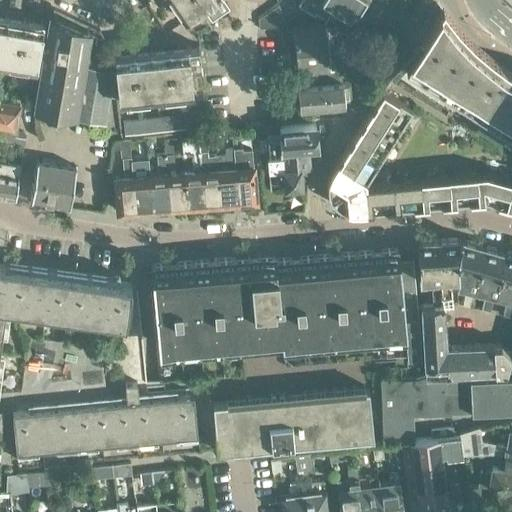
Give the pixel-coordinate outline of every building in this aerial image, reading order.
[(172,0),(185,19),(213,0),(172,0)] [(293,0),(314,13),(313,13),(320,18),(322,15),(326,17),(327,16),(333,20),(338,12),(339,12),(351,19),(352,16),(351,16),(354,11),(357,13),(358,12),(357,11),(363,0),(293,0)] [(511,68),(505,64),(489,52),(488,51),(472,38),(458,23),(457,23),(457,22),(443,3),(405,63),(406,63),(397,78),(511,150),(511,68)] [(260,28),(282,26),(275,6),(258,18),(260,28)] [(0,59),(36,66),(44,22),(0,14),(0,59)] [(73,112),(81,65),(85,38),(95,40),(96,34),(87,30),(53,15),(38,106),(73,112)] [(310,70),(330,68),(326,24),(305,25),(293,25),(295,49),(298,76),(298,77),(311,77),(310,70)] [(198,45),(132,52),(114,54),(116,70),(119,95),(119,98),(193,89),(191,67),(201,66),(198,45)] [(116,70),(113,70),(81,65),(73,112),(74,112),(73,114),(104,118),(109,93),(119,95),(116,70)] [(311,77),(298,77),(299,84),(297,85),(300,106),(344,101),(344,100),(351,99),(350,81),(343,82),(342,79),(340,80),(338,67),(330,68),(310,70),(311,77)] [(295,105),(294,87),(281,87),(283,106),(295,105)] [(371,106),(371,107),(400,125),(412,107),(382,88),(376,99),(371,106)] [(0,127),(3,128),(16,130),(20,104),(0,100),(0,127)] [(365,117),(360,124),(389,143),(400,125),(371,107),(364,117),(365,117)] [(176,115),(178,128),(196,126),(194,113),(176,115)] [(159,116),(161,129),(178,128),(176,115),(159,116)] [(141,118),(142,131),(161,129),(159,116),(141,118)] [(141,118),(123,120),(125,133),(142,131),(141,118)] [(267,136),(269,150),(272,150),(272,155),(282,154),(284,154),(283,146),(307,144),(307,146),(317,145),(315,123),(280,126),(280,135),(267,136)] [(348,143),(378,161),(389,143),(360,124),(353,135),(349,142),(348,143)] [(15,135),(16,130),(3,128),(1,139),(24,143),(25,136),(15,135)] [(206,133),(198,134),(204,203),(209,203),(211,205),(218,205),(220,202),(222,202),(217,151),(208,152),(206,133)] [(199,204),(204,203),(198,134),(189,135),(192,166),(196,166),(196,169),(184,170),(187,205),(189,204),(191,207),(197,206),(199,204)] [(181,135),(164,137),(170,206),(176,206),(178,208),(184,207),(186,205),(187,205),(184,170),(181,135)] [(166,206),(170,206),(164,137),(154,138),(157,169),(161,169),(162,172),(150,173),(154,207),(155,207),(157,209),(163,209),(166,206)] [(152,207),(154,207),(150,173),(138,174),(138,171),(141,170),(138,139),(129,140),(136,209),(141,209),(143,211),(149,210),(152,207)] [(114,176),(116,193),(118,211),(120,210),(123,212),(128,212),(131,209),(136,209),(129,140),(120,141),(123,172),(128,172),(128,175),(114,176)] [(337,161),(364,178),(366,179),(378,161),(348,143),(342,153),(338,160),(337,160),(337,161)] [(272,150),(269,150),(258,152),(259,158),(266,157),(270,188),(301,184),(300,167),(304,167),(303,160),(309,159),(307,146),(307,144),(283,146),(284,154),(282,154),(272,155),(272,150)] [(243,146),(234,147),(239,200),(244,200),(245,202),(252,202),(254,199),(256,199),(252,148),(243,149),(243,146)] [(234,147),(225,147),(225,150),(217,151),(222,202),(223,202),(225,204),(231,203),(234,201),(239,200),(234,147)] [(75,166),(37,159),(31,201),(69,207),(75,166)] [(330,196),(331,198),(364,178),(337,161),(332,169),(331,171),(330,174),(329,177),(328,179),(328,182),(327,185),(328,188),(328,189),(328,190),(329,193),(330,196)] [(0,195),(15,198),(20,166),(0,162),(0,195)] [(506,204),(511,181),(511,178),(486,171),(476,172),(479,199),(484,198),(497,201),(497,202),(506,204)] [(476,172),(448,175),(450,201),(456,201),(469,199),(469,200),(479,199),(476,172)] [(450,201),(448,175),(420,177),(422,204),(428,204),(428,203),(441,202),(450,201)] [(420,177),(392,180),(395,207),(400,206),(414,205),(422,204),(420,177)] [(366,210),(364,178),(331,198),(331,199),(334,202),(336,204),(340,207),(342,208),(345,209),(348,210),(352,210),(355,211),(358,210),(358,211),(366,210)] [(395,207),(392,180),(366,183),(366,180),(366,179),(364,178),(366,210),(373,209),(386,207),(386,208),(395,207)] [(458,256),(462,238),(462,237),(461,237),(461,238),(458,237),(440,238),(441,277),(441,282),(443,302),(443,303),(453,304),(451,285),(446,279),(445,277),(459,276),(459,275),(458,256)] [(440,238),(418,240),(418,243),(418,244),(419,278),(435,277),(435,281),(432,286),(433,303),(443,302),(441,282),(441,277),(440,238)] [(474,290),(485,247),(475,244),(474,242),(464,239),(462,238),(458,256),(459,275),(459,276),(457,286),(474,290)] [(273,260),(152,272),(152,275),(158,338),(157,338),(161,379),(211,374),(218,445),(228,444),(229,448),(237,448),(299,442),(373,435),(366,363),(375,363),(408,359),(421,358),(419,319),(414,262),(399,264),(398,246),(396,246),(388,247),(388,242),(275,253),(272,253),(273,260)] [(495,295),(506,252),(496,250),(496,248),(488,246),(486,247),(485,247),(474,290),(495,295)] [(511,312),(511,252),(508,251),(506,252),(495,295),(506,297),(502,313),(508,315),(511,312)] [(0,343),(4,312),(5,305),(46,311),(87,317),(125,322),(129,299),(131,282),(130,281),(131,276),(116,274),(93,271),(62,267),(52,266),(11,260),(4,259),(3,264),(0,263),(0,343)] [(463,304),(470,305),(473,294),(466,292),(463,304)] [(491,310),(493,300),(485,297),(482,308),(491,310)] [(422,303),(424,335),(443,334),(443,329),(445,327),(443,303),(443,302),(433,303),(422,303)] [(427,373),(451,372),(450,344),(443,338),(443,334),(424,335),(427,373)] [(500,342),(477,343),(478,370),(505,368),(509,351),(500,342)] [(478,370),(477,343),(450,344),(451,372),(478,370)] [(418,376),(380,377),(380,382),(381,417),(383,443),(400,441),(415,440),(413,415),(452,414),(452,412),(509,410),(511,409),(511,376),(510,376),(427,381),(427,373),(418,376)] [(18,468),(93,461),(174,453),(199,450),(198,433),(193,393),(193,388),(177,390),(165,391),(147,393),(138,393),(137,381),(125,382),(126,395),(27,405),(16,406),(12,406),(12,411),(14,427),(9,427),(12,457),(17,457),(18,468)] [(479,426),(460,432),(461,435),(463,454),(496,452),(505,453),(506,454),(511,454),(511,421),(511,422),(510,430),(510,433),(508,445),(498,443),(483,441),(479,426)] [(453,427),(431,430),(432,438),(454,435),(453,427)] [(415,440),(400,441),(408,501),(419,500),(419,505),(447,501),(442,457),(446,456),(463,454),(461,435),(454,435),(432,438),(415,440)] [(385,456),(383,445),(375,446),(376,457),(385,456)] [(340,460),(338,448),(329,449),(331,461),(340,460)] [(365,459),(365,458),(364,448),(359,449),(356,449),(357,460),(365,459)] [(312,451),(295,453),(298,473),(302,473),(304,474),(304,476),(308,475),(308,473),(309,472),(310,471),(314,465),(312,451)] [(481,471),(478,485),(481,486),(489,486),(491,477),(502,479),(502,478),(511,479),(511,454),(506,454),(504,468),(493,466),(492,472),(481,471)] [(271,456),(273,470),(284,469),(282,455),(271,456)] [(114,475),(134,473),(133,461),(112,463),(114,475)] [(75,463),(64,464),(66,475),(76,474),(75,463)] [(93,478),(114,475),(112,463),(92,466),(93,478)] [(45,466),(46,469),(46,477),(66,475),(64,464),(45,466)] [(338,488),(341,511),(363,511),(360,486),(358,476),(357,468),(347,469),(349,487),(338,488)] [(46,469),(27,471),(29,485),(47,484),(46,477),(46,469)] [(151,471),(152,482),(153,485),(167,483),(166,469),(151,471)] [(27,471),(9,473),(8,492),(29,488),(29,485),(27,471)] [(143,482),(152,482),(151,471),(141,472),(143,482)] [(389,481),(380,482),(383,511),(402,511),(401,500),(398,471),(388,473),(389,481)] [(358,476),(360,486),(363,511),(383,511),(380,482),(378,474),(358,476)] [(491,477),(489,486),(500,488),(497,507),(511,508),(511,479),(502,478),(502,479),(491,477)] [(328,511),(326,488),(325,481),(314,482),(313,479),(299,481),(300,491),(303,490),(304,500),(306,500),(308,508),(303,509),(303,511),(328,511)] [(290,493),(280,494),(282,511),(303,511),(303,509),(308,508),(306,500),(304,500),(303,490),(300,491),(299,481),(289,482),(290,493)] [(450,492),(461,490),(460,481),(449,482),(450,492)] [(177,511),(176,499),(156,501),(157,511),(177,511)] [(116,501),(117,506),(117,511),(137,511),(137,504),(136,504),(127,505),(127,500),(116,501)] [(137,504),(137,511),(157,511),(156,501),(137,504)]
